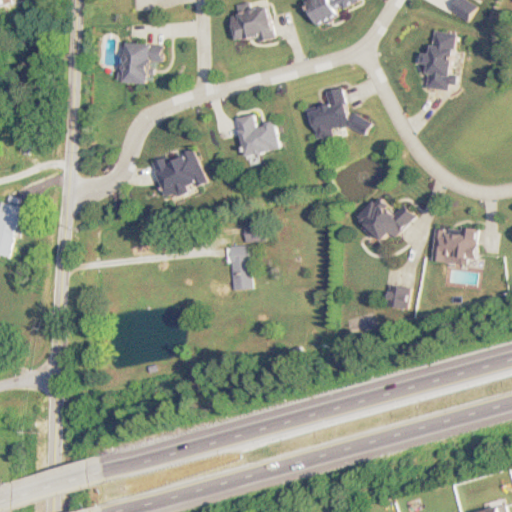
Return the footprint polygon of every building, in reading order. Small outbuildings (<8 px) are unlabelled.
[(311,0),(310,1),(322,25),(343,15),(340,10),(360,0),(311,0)] [(480,4),(471,0),(458,0),(453,11),(472,20),(480,4)] [(240,40),(263,35),(264,41),(278,37),(272,4),(254,8),(252,1),(240,3),(242,14),(235,15),(240,40)] [(459,33),(437,30),(434,53),(426,52),(425,63),(432,64),(430,87),(451,89),(452,83),(459,84),(460,74),(454,74),(459,33)] [(376,122),(359,113),(352,114),(346,87),(329,90),(332,103),(310,108),(313,121),(318,123),(320,135),(327,138),(338,136),(336,129),(352,125),(369,134),(376,122)] [(278,121),(261,125),(258,113),(241,117),(250,156),(284,148),(278,121)] [(210,181),(199,150),(174,159),(173,156),(158,161),(170,196),(183,192),(184,195),(195,191),(193,187),(210,181)] [(421,215),(409,203),(401,212),(383,196),(364,217),(388,239),(396,231),(401,236),(421,215)] [(0,252),(13,256),(25,206),(3,201),(0,214),(0,252)] [(268,241),(269,223),(248,223),(248,241),(268,241)] [(479,259),(481,229),(439,226),(437,261),(471,263),(471,258),(479,259)] [(235,289),(254,288),(252,244),(234,245),(235,289)] [(415,287),(395,284),(392,305),(412,308),(415,287)]
